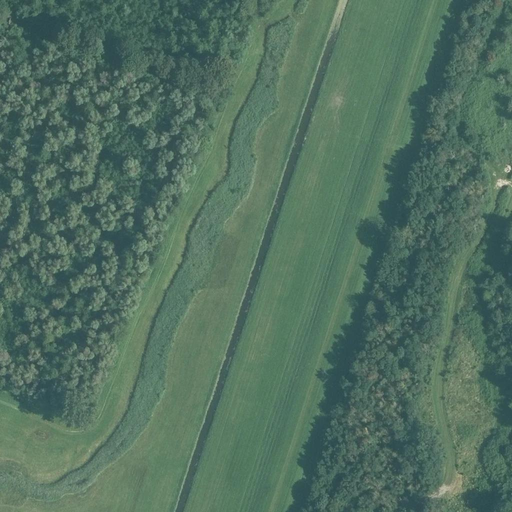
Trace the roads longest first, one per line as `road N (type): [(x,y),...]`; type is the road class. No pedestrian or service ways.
road 1 (track): [(257,0),(220,135),(103,418),(88,431),(61,428),(0,402)]
road 2 (track): [(498,0),(452,144),(495,189),(461,279),(440,376),(447,477),(415,511)]
